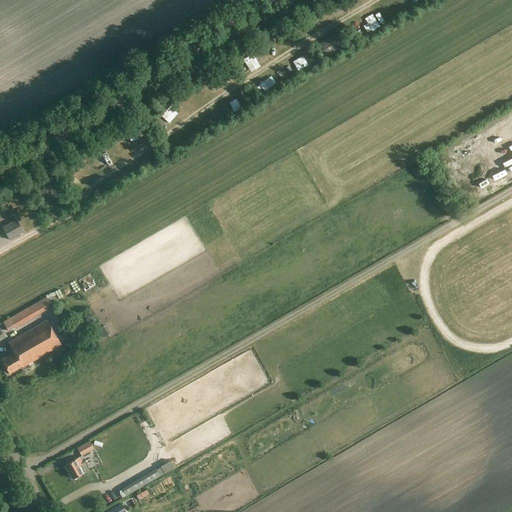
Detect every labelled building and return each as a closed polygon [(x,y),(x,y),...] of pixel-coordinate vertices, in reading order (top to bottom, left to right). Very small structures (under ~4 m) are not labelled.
[(331,6),(335,12),(343,7),(339,1),(331,6)] [(326,56),(345,45),(338,33),(319,44),(326,56)] [(252,68),(261,61),(254,51),(245,58),(252,68)] [(308,67),(313,66),(310,57),(305,59),(308,67)] [(216,78),(221,85),(233,76),(227,69),(216,78)] [(182,112),(172,104),(163,115),(173,123),(182,112)] [(132,138),(143,135),(141,129),(131,132),(132,138)] [(76,172),(85,168),(79,157),(71,162),(76,172)] [(40,190),(59,178),(52,168),(34,180),(40,190)] [(9,240),(23,232),(16,219),(2,227),(9,240)] [(19,327),(55,308),(51,301),(15,320),(19,327)] [(10,319),(3,323),(8,332),(15,328),(10,319)] [(60,345),(61,344),(47,320),(8,343),(13,352),(1,359),(10,373),(22,366),(22,367),(60,344),(60,345)] [(61,320),(55,323),(61,335),(67,332),(61,320)] [(103,327),(93,332),(96,338),(106,333),(103,327)] [(81,455),(93,448),(89,441),(77,448),(81,455)] [(79,457),(65,464),(73,479),(82,473),(83,474),(90,471),(89,470),(87,471),(83,463),(79,457)] [(156,470),(137,482),(140,487),(159,476),(156,470)]
